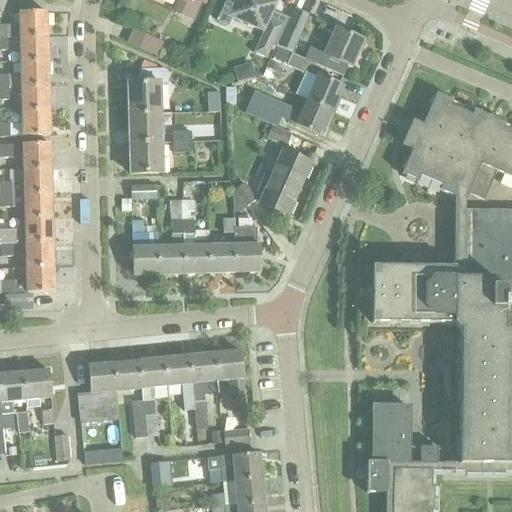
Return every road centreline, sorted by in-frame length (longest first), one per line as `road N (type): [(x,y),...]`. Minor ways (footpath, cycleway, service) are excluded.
road 1 (residential): [(88,326),(84,21),(91,0)]
road 2 (residential): [(284,310),(413,23)]
road 3 (residential): [(303,511),(284,310)]
road 4 (residential): [(88,326),(284,310)]
road 5 (residential): [(101,511),(95,484),(0,503)]
